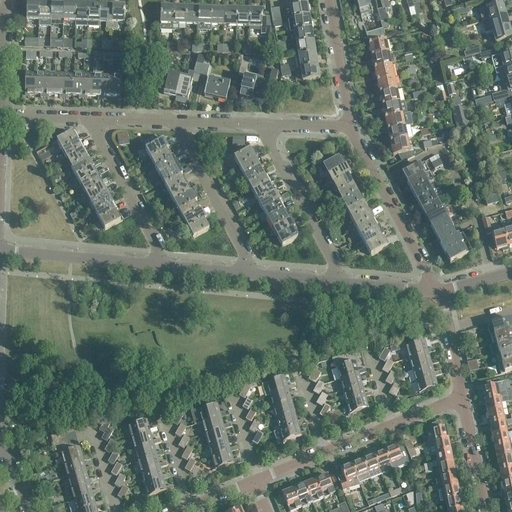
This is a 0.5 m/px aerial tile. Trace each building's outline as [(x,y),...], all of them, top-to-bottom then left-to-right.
[(356,0),(361,17),(361,16),(372,13),(372,14),(372,13),(368,0),(356,0)] [(380,0),(382,9),(377,10),(377,11),(380,23),(381,23),(382,27),(383,31),(389,29),(390,26),(386,14),(388,13),(387,8),(389,7),(386,0),(380,0)] [(39,20),(39,3),(27,3),(27,20),(39,20)] [(52,4),(39,3),(39,20),(51,21),(52,4)] [(413,5),(413,6),(416,16),(422,15),(419,3),(413,5)] [(63,21),(64,4),(52,4),(51,21),(63,21)] [(64,4),(63,21),(63,26),(68,26),(68,21),(75,22),(76,4),(64,4)] [(87,22),(88,5),(76,4),(75,22),(75,26),(82,27),(82,22),(87,22)] [(292,20),(309,17),(307,4),(290,7),(292,20)] [(490,21),(506,16),(503,4),(486,9),(490,21)] [(100,5),(88,5),(87,22),(100,23),(100,5)] [(112,30),(112,6),(100,5),(100,23),(103,23),(102,29),(106,29),(106,30),(112,30)] [(125,6),(112,6),(112,30),(117,30),(118,23),(125,23),(125,6)] [(174,25),(174,8),(161,7),(160,25),(174,25)] [(186,26),(186,8),(174,8),(174,25),(186,26)] [(199,26),(200,9),(186,8),(186,26),(199,26)] [(452,12),(454,17),(470,13),(468,8),(452,12)] [(211,32),(211,27),(212,9),(200,9),(199,26),(199,32),(211,32)] [(212,9),(211,27),(224,27),(225,10),(212,9)] [(271,10),(273,23),(281,22),(278,9),(271,10)] [(225,10),(224,27),(237,27),(237,10),(225,10)] [(237,10),(237,27),(249,28),(250,10),(237,10)] [(250,10),(249,28),(262,28),(262,11),(250,10)] [(493,32),(509,27),(506,16),(490,21),(493,32)] [(294,32),(311,29),(309,17),(292,20),(294,32)] [(368,41),(369,40),(384,36),(383,31),(382,27),(381,27),(382,30),(367,34),(366,31),(365,31),(368,41)] [(511,36),(509,27),(493,32),(496,44),(511,39),(511,36)] [(296,45),(314,42),(311,29),(294,32),(296,45)] [(38,47),(38,39),(26,39),(26,47),(38,47)] [(369,45),(372,57),(388,53),(386,41),(369,45)] [(111,50),(111,42),(102,42),(102,49),(111,50)] [(122,42),(111,42),(111,50),(122,50),(122,42)] [(298,57),(316,54),(314,42),(296,45),(298,57)] [(481,54),(479,48),(464,53),(465,58),(472,57),(481,54)] [(496,50),(480,54),(482,61),(498,57),(496,50)] [(495,64),(497,71),(511,66),(511,54),(511,52),(503,54),(503,57),(500,57),(502,62),(495,64)] [(36,54),(26,53),(26,61),(36,61),(36,54)] [(391,66),(388,53),(372,57),(374,69),(391,66)] [(300,69),(318,66),(316,54),(298,57),(300,69)] [(199,77),(203,65),(204,58),(199,57),(197,64),(196,63),(193,76),(199,77)] [(472,57),(465,58),(462,59),(464,65),(473,63),(472,57)] [(244,78),(248,64),(249,58),(242,58),(238,77),(244,79),(243,84),(241,84),(240,88),(242,88),(240,97),(252,100),(257,81),(244,78)] [(209,67),(203,65),(199,77),(206,79),(209,67)] [(303,82),(320,79),(318,66),(300,69),(303,82)] [(374,69),(377,82),(394,78),(391,66),(374,69)] [(499,75),(501,82),(511,79),(511,66),(497,71),(495,71),(496,76),(499,75)] [(275,84),(278,72),(271,70),(268,82),(275,84)] [(50,76),(45,76),(44,98),(49,98),(49,96),(55,96),(55,76),(55,73),(50,73),(50,76)] [(74,73),(74,77),(73,97),(79,97),(79,99),(83,99),(84,77),(79,77),(79,73),(74,73)] [(88,77),(84,77),(83,99),(87,99),(87,97),(92,97),(93,74),(88,74),(88,77)] [(93,74),(92,97),(98,97),(97,99),(102,100),(103,78),(103,74),(93,74)] [(35,96),(36,76),(26,75),(25,97),(30,97),(30,95),(35,96)] [(112,78),(103,78),(102,100),(106,100),(106,98),(112,98),(112,75),(112,78)] [(117,75),(112,75),(112,98),(117,98),(117,100),(122,100),(122,78),(117,78),(117,75)] [(175,98),(180,78),(168,75),(163,95),(175,98)] [(45,76),(36,76),(35,96),(41,96),(41,98),(44,98),(45,76)] [(64,76),(55,76),(55,96),(59,96),(59,98),(64,98),(64,76)] [(74,77),(64,76),(64,98),(68,99),(68,96),(73,97),(74,77)] [(187,100),(192,81),(193,77),(188,76),(187,80),(180,78),(175,98),(187,100)] [(396,90),(394,78),(377,82),(380,94),(396,90)] [(226,102),(230,84),(208,79),(204,97),(226,102)] [(511,79),(501,82),(502,86),(508,85),(510,92),(511,91),(511,79)] [(257,81),(252,100),(264,103),(266,94),(268,95),(269,90),(268,90),(269,84),(257,81)] [(438,94),(444,93),(441,81),(434,82),(436,88),(437,88),(438,94)] [(446,87),(449,97),(455,95),(453,85),(446,87)] [(380,94),(382,106),(399,103),(396,90),(380,94)] [(446,102),(444,93),(438,94),(440,104),(446,102)] [(477,107),(493,104),(491,97),(475,100),(477,107)] [(506,100),(495,103),(496,108),(508,105),(506,100)] [(404,102),(399,103),(382,106),(385,118),(402,115),(407,114),(404,102)] [(451,110),(457,131),(466,128),(461,108),(459,108),(451,110)] [(402,115),(385,118),(388,131),(405,127),(407,127),(406,121),(403,122),(402,115)] [(407,140),(405,127),(388,131),(390,143),(407,140)] [(75,132),(57,142),(62,151),(80,141),(75,132)] [(148,147),(159,141),(156,136),(145,142),(148,147)] [(496,143),(495,136),(487,138),(489,145),(496,143)] [(233,137),(232,146),(244,146),(245,138),(233,137)] [(393,156),(398,155),(410,152),(407,140),(390,143),(393,156)] [(80,141),(62,151),(67,160),(85,150),(80,141)] [(150,160),(168,150),(163,141),(145,151),(150,160)] [(85,150),(67,160),(71,169),(89,159),(85,150)] [(155,169),(173,159),(168,150),(150,160),(155,169)] [(239,169),(257,159),(252,150),(234,160),(239,169)] [(402,163),(414,157),(413,151),(410,152),(398,155),(402,163)] [(257,159),(239,169),(243,178),(264,166),(262,163),(262,164),(259,158),(257,159)] [(328,177),(346,167),(341,158),(323,168),(328,177)] [(89,159),(71,169),(76,177),(94,168),(89,159)] [(160,177),(178,168),(173,159),(155,169),(160,177)] [(407,185),(429,172),(424,164),(402,176),(407,185)] [(496,167),(498,175),(504,173),(505,173),(502,165),(496,167)] [(264,166),(243,178),(248,186),(266,177),(268,176),(264,167),(264,166)] [(190,167),(180,173),(182,177),(192,172),(190,167)] [(332,186),(351,176),(346,167),(328,177),(332,186)] [(94,168),(76,177),(81,186),(99,176),(94,168)] [(165,187),(182,177),(180,173),(178,168),(160,177),(165,187)] [(429,172),(407,185),(412,193),(434,181),(429,172)] [(99,176),(81,186),(86,195),(103,185),(99,176)] [(351,176),(332,186),(337,195),(355,185),(351,176)] [(169,195),(187,186),(182,177),(165,187),(169,195)] [(253,195),(271,186),(266,177),(248,186),(253,195)] [(434,181),(412,193),(417,202),(434,193),(439,190),(434,181)] [(103,185),(86,195),(90,204),(108,194),(103,185)] [(355,185),(337,195),(342,203),(360,194),(355,185)] [(174,204),(192,194),(187,186),(169,195),(174,204)] [(258,204),(276,194),(271,186),(253,195),(258,204)] [(434,193),(417,202),(421,211),(439,201),(434,193)] [(108,194),(90,204),(95,213),(113,203),(108,194)] [(179,213),(197,203),(192,194),(174,204),(179,213)] [(263,213),(281,203),(276,194),(258,204),(263,213)] [(360,194),(342,203),(347,213),(365,203),(360,194)] [(487,206),(495,204),(498,203),(496,196),(485,199),(487,206)] [(439,201),(421,211),(426,220),(444,210),(439,201)] [(113,203),(95,213),(100,222),(118,212),(113,203)] [(184,222),(201,212),(197,203),(179,213),(184,222)] [(232,206),(236,212),(241,208),(238,203),(232,206)] [(267,222),(285,212),(281,203),(263,213),(267,222)] [(365,203),(347,213),(351,221),(370,212),(365,203)] [(448,208),(444,210),(426,220),(431,229),(449,219),(453,217),(448,208)] [(118,212),(100,222),(105,231),(123,221),(118,212)] [(188,231),(206,221),(201,212),(184,222),(188,231)] [(272,230),(290,221),(285,212),(267,222),(272,230)] [(370,212),(351,221),(356,230),(374,220),(370,212)] [(449,219),(431,229),(436,238),(453,228),(449,219)] [(488,219),(484,220),(482,220),(486,235),(492,234),(491,234),(492,234),(488,219)] [(374,220),(356,230),(361,239),(379,229),(374,220)] [(193,240),(211,230),(206,221),(188,231),(193,240)] [(277,239),(295,229),(290,221),(272,230),(277,239)] [(453,228),(436,238),(440,246),(458,237),(453,228)] [(282,248),(300,239),(295,229),(277,239),(282,248)] [(379,229),(361,239),(366,248),(384,238),(379,229)] [(511,229),(503,232),(508,248),(511,246),(511,229)] [(491,234),(492,234),(496,251),(502,250),(503,252),(508,251),(508,248),(503,232),(498,233),(497,232),(492,234),(491,234)] [(463,234),(458,237),(440,246),(445,255),(463,245),(467,243),(463,234)] [(384,238),(366,248),(371,257),(389,247),(384,238)] [(463,245),(445,255),(450,264),(468,254),(463,245)] [(489,326),(492,336),(511,329),(511,323),(511,320),(489,326)] [(511,329),(492,336),(495,345),(511,340),(511,329)] [(492,356),(497,355),(511,350),(511,340),(495,345),(489,347),(492,356)] [(410,360),(428,355),(424,343),(406,348),(410,360)] [(385,350),(379,360),(384,363),(390,353),(385,350)] [(511,350),(497,355),(500,365),(511,361),(511,350)] [(337,369),(351,365),(348,355),(332,360),(334,368),(337,369)] [(428,355),(410,360),(413,371),(431,366),(428,355)] [(388,361),(382,371),(388,375),(394,364),(388,361)] [(503,375),(511,371),(511,361),(500,365),(503,375)] [(475,363),(468,365),(470,373),(477,371),(475,363)] [(351,365),(337,369),(340,381),(359,376),(366,374),(365,370),(358,372),(356,364),(351,365)] [(431,366),(413,371),(416,383),(434,378),(431,366)] [(314,370),(308,381),(315,385),(321,374),(314,370)] [(391,373),(385,383),(391,386),(397,376),(391,373)] [(359,376),(340,381),(343,392),(362,387),(369,385),(368,381),(361,383),(359,376)] [(419,394),(437,389),(434,378),(416,383),(419,394)] [(270,396),(288,392),(285,379),(267,384),(270,396)] [(319,382),(313,393),(318,396),(324,385),(319,382)] [(388,395),(389,395),(395,398),(401,388),(394,384),(388,395)] [(245,387),(239,397),(245,400),(250,390),(245,387)] [(362,387),(343,392),(347,404),(365,399),(373,397),(371,393),(364,395),(362,387)] [(497,387),(483,390),(485,402),(511,395),(511,391),(506,392),(506,391),(499,393),(497,387)] [(288,392),(270,396),(273,408),(291,403),(299,401),(297,397),(290,399),(288,392)] [(322,394),(316,404),(321,407),(327,397),(322,394)] [(511,395),(485,402),(488,414),(502,411),(501,404),(511,401),(511,395)] [(248,398),(242,409),(248,412),(254,401),(248,398)] [(375,404),(371,405),(367,406),(365,399),(347,404),(350,416),(376,408),(375,404)] [(291,403),(273,408),(277,419),(295,414),(302,412),(301,409),(294,410),(291,403)] [(325,405),(319,416),(324,419),(330,409),(325,405)] [(227,413),(223,414),(220,415),(218,407),(199,412),(203,424),(221,419),(228,417),(227,413)] [(252,409),(245,420),(251,423),(257,412),(252,409)] [(490,425),(505,422),(502,411),(488,414),(490,425)] [(102,426),(105,421),(108,416),(103,413),(97,423),(102,426)] [(172,424),(177,427),(183,417),(178,414),(172,424)] [(295,414),(277,419),(280,431),(298,426),(305,424),(304,420),(297,422),(295,414)] [(221,419),(203,424),(206,435),(224,431),(232,428),(231,424),(223,426),(221,419)] [(505,422),(490,425),(492,436),(507,433),(506,427),(511,425),(511,420),(511,421),(505,422)] [(110,424),(105,421),(102,426),(99,432),(105,435),(108,429),(110,424)] [(255,421),(249,432),(254,435),(260,424),(255,421)] [(149,431),(147,422),(129,427),(132,439),(150,434),(154,433),(158,432),(157,429),(149,431)] [(429,445),(449,441),(446,429),(442,430),(440,423),(440,422),(424,428),(424,429),(425,428),(426,433),(429,445)] [(62,430),(63,434),(64,435),(75,432),(73,426),(62,430)] [(181,426),(175,436),(181,439),(186,429),(181,426)] [(307,432),(304,433),(300,434),(298,426),(280,431),(283,443),(308,436),(307,432)] [(108,429),(105,435),(102,440),(107,443),(113,432),(108,429)] [(224,431),(206,435),(209,447),(227,442),(235,440),(234,436),(226,438),(224,431)] [(65,441),(77,438),(75,432),(64,435),(65,441)] [(511,432),(507,433),(492,436),(495,448),(509,445),(511,444),(511,432)] [(258,433),(252,443),(257,446),(263,436),(258,433)] [(55,451),(61,455),(69,453),(67,447),(65,441),(64,435),(63,434),(51,437),(55,451)] [(152,442),(150,434),(132,439),(135,451),(153,446),(161,444),(160,440),(152,442)] [(184,437),(178,448),(184,451),(190,440),(184,437)] [(65,441),(67,447),(78,444),(77,438),(65,441)] [(110,455),(110,453),(116,444),(111,441),(105,451),(110,455)] [(404,443),(409,455),(415,452),(410,441),(404,443)] [(435,448),(436,455),(451,452),(449,441),(429,445),(430,449),(435,448)] [(227,442),(209,447),(212,459),(231,454),(234,453),(238,451),(237,447),(230,449),(227,442)] [(61,455),(65,467),(83,462),(90,459),(89,456),(82,458),(78,444),(67,447),(69,453),(61,455)] [(509,445),(495,448),(497,460),(511,457),(509,445)] [(135,451),(138,462),(159,457),(164,455),(163,452),(156,454),(153,446),(135,451)] [(385,453),(390,465),(401,461),(396,448),(391,450),(391,449),(386,451),(386,452),(385,453)] [(188,449),(182,459),(187,462),(193,452),(188,449)] [(113,466),(114,465),(119,455),(114,452),(108,463),(113,466)] [(438,467),(453,464),(451,452),(436,455),(437,462),(432,463),(424,465),(425,470),(432,468),(438,467)] [(390,465),(385,453),(380,455),(379,454),(375,456),(375,457),(374,457),(379,470),(390,465)] [(216,470),(242,463),(240,459),(233,461),(231,454),(212,459),(216,470)] [(159,457),(138,462),(141,474),(160,469),(167,467),(166,463),(159,465),(158,463),(161,463),(159,457)] [(379,470),(374,457),(369,459),(369,458),(364,460),(364,461),(363,462),(370,480),(381,475),(379,470)] [(511,458),(511,457),(497,460),(500,472),(511,469),(511,458)] [(191,460),(185,470),(190,473),(196,463),(191,460)] [(65,467),(68,478),(86,473),(94,471),(93,467),(85,469),(83,462),(65,467)] [(370,480),(363,462),(358,464),(357,463),(353,465),(353,466),(352,466),(359,484),(370,480)] [(116,477),(117,477),(122,467),(117,464),(111,475),(116,477)] [(438,467),(441,479),(456,476),(453,464),(438,467)] [(349,489),(356,487),(360,486),(359,484),(352,466),(347,468),(346,467),(342,469),(342,470),(341,471),(343,476),(337,478),(343,492),(349,489)] [(141,474),(145,485),(163,481),(167,480),(171,479),(169,475),(162,477),(160,469),(141,474)] [(511,469),(500,472),(502,483),(511,481),(511,469)] [(68,478),(71,490),(89,485),(97,482),(96,479),(89,481),(86,473),(68,478)] [(120,489),(120,488),(126,478),(120,475),(114,486),(120,489)] [(318,480),(316,481),(323,500),(335,495),(328,476),(322,478),(322,477),(317,479),(318,480)] [(430,493),(436,492),(443,490),(458,487),(456,476),(441,479),(435,480),(437,487),(429,488),(429,491),(427,491),(427,493),(430,493)] [(173,487),(169,488),(165,489),(163,481),(145,485),(148,497),(174,490),(173,487)] [(305,485),(313,504),(323,500),(316,481),(311,483),(311,481),(306,483),(307,485),(305,485)] [(511,481),(502,483),(504,495),(511,493),(511,481)] [(71,490),(74,501),(93,496),(100,494),(99,490),(92,493),(89,485),(71,490)] [(295,489),(294,490),(302,508),(313,504),(305,485),(300,487),(300,486),(295,488),(295,489)] [(123,487),(122,490),(117,498),(123,500),(129,490),(123,487)] [(443,490),(445,502),(460,499),(458,487),(443,490)] [(302,508),(294,490),(289,492),(289,490),(283,493),(284,494),(283,494),(289,511),(295,508),(296,511),(302,508)] [(391,499),(402,494),(401,490),(389,494),(391,499)] [(389,494),(378,499),(380,504),(391,499),(389,494)] [(74,501),(77,511),(80,511),(96,508),(103,506),(102,502),(95,504),(93,496),(74,501)] [(380,504),(378,499),(367,503),(369,508),(380,504)] [(445,502),(447,511),(454,511),(463,510),(460,499),(445,502)]
